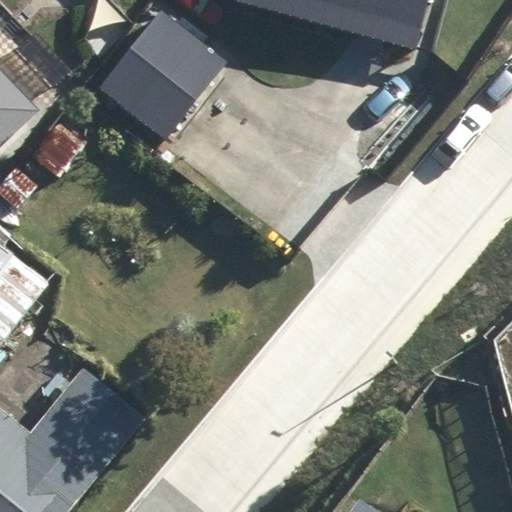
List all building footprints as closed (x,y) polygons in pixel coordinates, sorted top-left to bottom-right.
[(247,0),(245,9),(422,55),(435,0),(247,0)] [(107,91),(172,143),(232,67),(168,16),(107,91)] [(0,147),(37,111),(0,74),(0,147)] [(38,158),(64,180),(92,144),(66,125),(38,158)] [(2,195),(22,211),(41,188),(21,171),(2,195)] [(0,355),(55,284),(0,243),(0,355)] [(0,511),(68,511),(144,413),(84,368),(35,433),(0,406),(0,511)] [(361,511),(380,511),(369,503),(361,511)]
